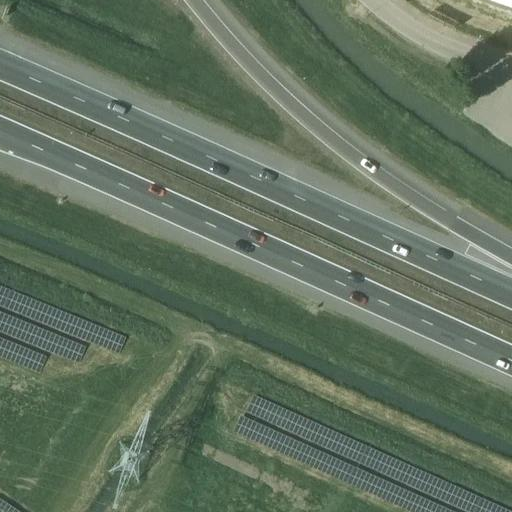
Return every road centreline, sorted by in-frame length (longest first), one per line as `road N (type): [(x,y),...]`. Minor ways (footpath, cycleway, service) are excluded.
road 1 (motorway): [(0,133),(511,365)]
road 2 (motorway): [(511,297),(0,67)]
road 3 (motorway): [(511,259),(326,140),(191,0)]
road 4 (unclassified): [(371,0),(441,46),(511,72)]
